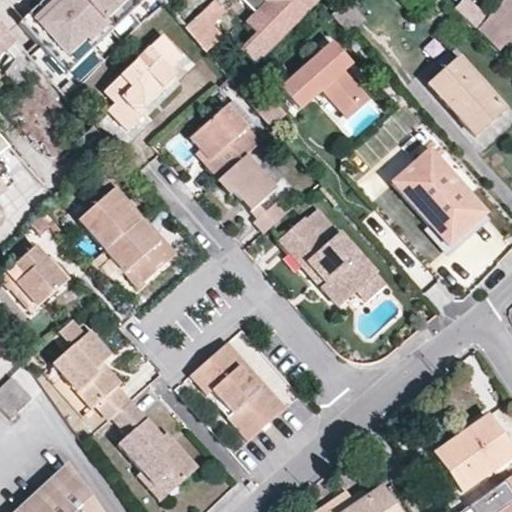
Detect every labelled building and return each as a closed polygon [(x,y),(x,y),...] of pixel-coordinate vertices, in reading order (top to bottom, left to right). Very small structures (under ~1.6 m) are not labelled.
[(73,3),(70,0),(38,0),(21,17),(34,40),(22,50),(35,64),(43,56),(59,75),(52,83),(60,92),(67,99),(121,44),(106,26),(99,33),(73,3)] [(70,0),(73,3),(76,0),(112,0),(122,11),(134,0),(70,0)] [(106,26),(122,11),(112,0),(76,0),(73,3),(99,33),(106,26)] [(106,26),(121,44),(165,5),(160,0),(134,0),(122,11),(106,26)] [(261,0),(266,5),(246,26),(258,38),(244,53),(258,66),(320,0),(261,0)] [(457,0),(450,9),(472,26),(483,12),(467,0),(457,0)] [(511,36),(511,0),(499,0),(474,29),(498,53),(511,36)] [(223,39),(211,27),(224,14),(212,1),(185,28),(207,53),(223,39)] [(0,45),(13,59),(22,50),(1,26),(0,25),(0,45)] [(180,54),(162,34),(103,92),(113,104),(107,109),(127,130),(147,112),(142,107),(139,88),(151,78),(161,89),(175,75),(168,66),(180,54)] [(332,44),(318,57),(323,63),(337,50),(332,44)] [(38,80),(44,75),(35,64),(22,50),(13,59),(6,67),(26,89),(38,80)] [(323,63),(318,57),(280,91),(294,106),(310,92),(315,97),(322,91),(344,115),(364,97),(342,73),(351,65),(337,50),(323,63)] [(471,138),(503,111),(458,55),(424,83),(471,138)] [(43,56),(35,64),(44,75),(52,83),(59,75),(43,56)] [(44,75),(38,80),(53,97),(60,92),(52,83),(44,75)] [(161,89),(151,78),(139,88),(142,107),(161,89)] [(294,106),(299,112),(315,97),(310,92),(294,106)] [(270,94),(255,107),(274,129),(288,116),(270,94)] [(364,97),(344,115),(348,120),(369,102),(364,97)] [(245,126),(253,119),(234,98),(227,105),(245,126)] [(191,136),(201,149),(210,158),(204,163),(219,180),(245,157),(260,142),(245,126),(227,105),(191,136)] [(94,131),(88,124),(81,130),(88,137),(94,131)] [(88,137),(74,148),(92,168),(111,150),(94,131),(88,137)] [(0,155),(7,150),(0,142),(0,215),(1,215),(0,213),(0,184),(8,178),(0,167),(0,155)] [(201,149),(195,154),(204,163),(210,158),(201,149)] [(442,248),(478,215),(423,152),(384,185),(442,248)] [(219,180),(240,202),(246,198),(255,208),(274,191),(245,157),(219,180)] [(236,206),(240,202),(219,180),(216,182),(236,206)] [(115,189),(110,194),(125,211),(131,206),(115,189)] [(78,222),(104,252),(141,220),(142,218),(131,206),(125,211),(110,194),(78,222)] [(240,202),(236,206),(246,216),(255,208),(246,198),(240,202)] [(285,215),(275,204),(252,224),(262,235),(285,215)] [(104,252),(124,276),(130,271),(143,285),(175,257),(162,243),(158,245),(150,237),(154,234),(141,220),(104,252)] [(280,242),(291,255),(302,269),(308,264),(326,285),(320,290),(337,310),(358,292),(377,277),(341,235),(326,247),(304,222),(280,242)] [(154,234),(150,237),(158,245),(162,243),(154,234)] [(405,242),(393,250),(417,287),(429,279),(405,242)] [(59,285),(30,250),(3,273),(32,307),(59,285)] [(308,264),(302,269),(320,290),(326,285),(308,264)] [(130,271),(124,276),(137,290),(143,285),(130,271)] [(386,288),(377,277),(358,292),(368,304),(386,288)] [(70,320),(56,333),(65,344),(80,331),(70,320)] [(88,336),(50,368),(91,412),(95,410),(108,424),(111,422),(129,406),(116,390),(98,370),(102,366),(110,360),(88,336)] [(247,445),(286,413),(227,345),(190,379),(208,400),(213,396),(231,417),(227,421),(247,445)] [(18,354),(13,358),(20,368),(25,363),(18,354)] [(116,390),(120,386),(102,366),(98,370),(116,390)] [(0,413),(7,421),(28,401),(9,378),(0,386),(0,413)] [(170,476),(180,487),(197,472),(174,446),(170,451),(161,442),(129,406),(111,422),(127,440),(117,449),(142,476),(154,489),(169,475),(170,476)] [(511,457),(511,453),(487,417),(434,454),(462,493),(511,457)] [(166,437),(161,442),(170,451),(174,446),(166,437)] [(73,477),(67,468),(15,511),(32,511),(41,505),(73,477)] [(180,487),(170,476),(154,489),(142,476),(138,480),(161,505),(180,487)] [(32,511),(95,511),(73,477),(41,505),(32,511)] [(511,511),(511,493),(504,482),(469,507),(472,511),(511,511)] [(400,511),(381,484),(369,493),(355,502),(352,496),(346,488),(316,510),(317,511),(400,511)] [(369,493),(365,487),(352,496),(355,502),(369,493)]
